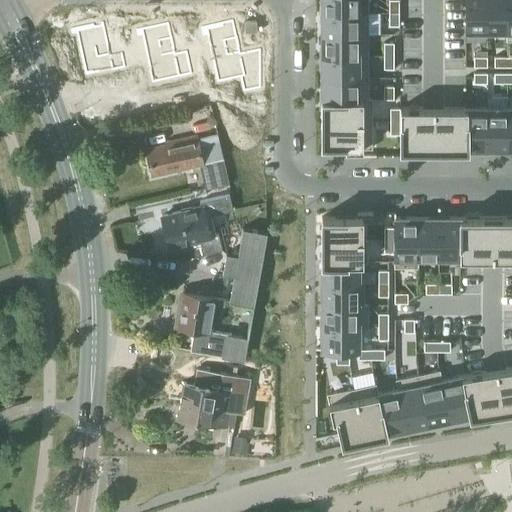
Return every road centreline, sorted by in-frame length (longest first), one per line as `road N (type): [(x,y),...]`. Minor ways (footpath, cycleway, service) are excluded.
road 1 (tertiary): [(73,511),(95,346),(88,243),(57,123),(6,12)]
road 2 (residential): [(511,186),(297,187),(283,165),(280,0)]
